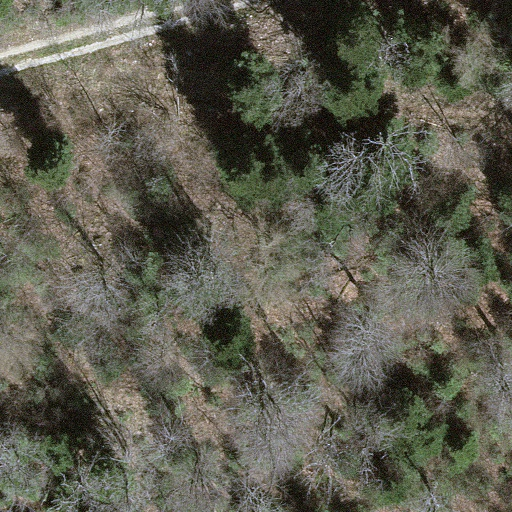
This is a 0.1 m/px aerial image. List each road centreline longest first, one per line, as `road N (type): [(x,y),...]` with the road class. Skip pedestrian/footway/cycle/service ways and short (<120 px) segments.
road 1 (track): [(511,123),(0,69)]
road 2 (track): [(185,0),(0,62)]
